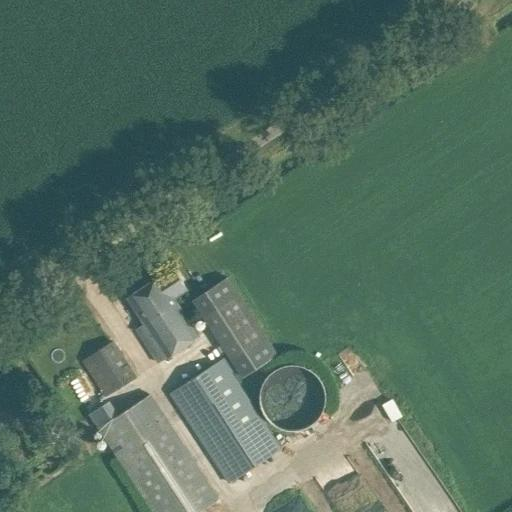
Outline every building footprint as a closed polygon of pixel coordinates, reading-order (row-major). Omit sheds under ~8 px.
[(307,222),(289,194),(272,205),(271,202),(240,222),(259,251),(257,253),(277,283),(298,270),(286,251),(282,252),(275,242),(307,222)] [(127,297),(145,323),(137,329),(159,362),(199,336),(174,298),(187,289),(173,267),(127,297)] [(228,278),(195,298),(206,315),(239,294),(228,278)] [(266,338),(233,358),(244,376),(277,356),(266,338)] [(136,377),(113,341),(82,360),(106,396),(136,377)] [(170,394),(227,482),(285,444),(276,430),(272,433),(231,370),(235,367),(228,356),(170,394)] [(324,386),(321,380),(317,375),(313,371),(308,367),(302,365),(296,364),(290,364),(283,365),(278,367),(273,371),(268,375),(264,380),(262,386),(260,391),(260,398),(260,404),(262,410),(265,415),(269,420),(274,424),(280,427),(286,429),(292,430),(299,429),(305,428),(310,425),(315,421),(320,416),(323,411),(325,404),(326,398),(325,392),(324,386)] [(107,402),(89,413),(98,427),(154,511),(197,511),(219,498),(150,393),(116,415),(107,402)]
